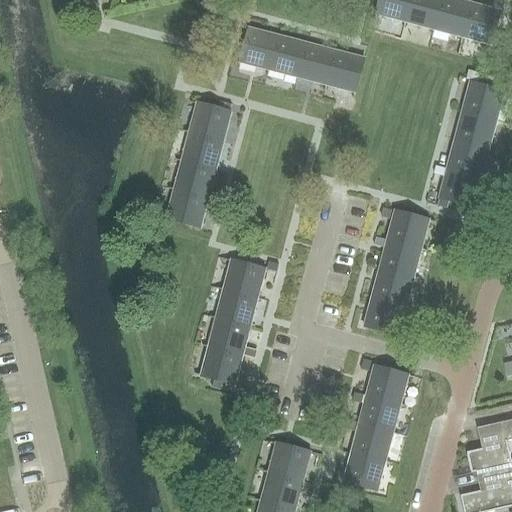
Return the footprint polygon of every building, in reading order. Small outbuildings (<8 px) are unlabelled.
[(380,0),(376,17),(405,25),(410,0),(380,0)] [(410,0),(405,25),(433,32),(441,0),(410,0)] [(452,0),(441,0),(433,32),(462,40),(471,5),(452,0)] [(462,40),(491,47),(500,12),(471,5),(462,40)] [(248,30),(239,64),(268,72),(277,38),(248,30)] [(277,38),(268,72),(297,80),(306,45),(277,38)] [(306,45),(297,80),(326,87),(335,53),(306,45)] [(335,53),(326,87),(355,95),(364,61),(335,53)] [(468,72),(466,80),(478,83),(480,75),(468,72)] [(462,113),(497,122),(504,93),(481,87),(470,84),(462,113)] [(230,113),(196,104),(188,133),(223,142),(230,113)] [(455,142),(489,151),(497,122),(462,113),(455,142)] [(223,142),(188,133),(181,161),(215,171),(223,142)] [(447,171),(482,180),(489,151),(455,142),(447,171)] [(215,171),(181,161),(173,190),(207,199),(215,171)] [(474,209),(482,180),(447,171),(440,200),(474,209)] [(173,190),(165,219),(200,228),(207,199),(173,190)] [(450,203),(440,200),(439,207),(448,210),(450,203)] [(387,241),(421,251),(429,222),(395,212),(387,241)] [(379,270),(413,279),(421,251),(387,241),(379,270)] [(230,261),(223,290),(257,299),(264,270),(230,261)] [(371,299),(405,308),(413,279),(379,270),(371,299)] [(223,290),(215,319),(249,328),(257,299),(223,290)] [(397,338),(405,308),(371,299),(364,328),(397,338)] [(249,328),(215,319),(208,348),(241,357),(249,328)] [(241,357),(208,348),(200,377),(234,386),(241,357)] [(244,357),(254,360),(256,352),(246,349),(244,357)] [(368,373),(371,363),(363,361),(361,371),(368,373)] [(366,396),(400,405),(408,376),(373,368),(366,396)] [(354,393),(352,401),(362,404),(364,396),(354,393)] [(358,425),(393,434),(400,405),(366,396),(358,425)] [(466,453),(471,474),(475,473),(511,465),(511,463),(506,442),(511,440),(511,421),(476,429),(481,450),(466,453)] [(347,422),(345,430),(354,432),(356,424),(347,422)] [(351,454),(385,463),(393,434),(358,425),(356,433),(351,454)] [(275,444),(268,473),(302,482),(310,453),(275,444)] [(378,491),(385,463),(351,454),(343,482),(378,491)] [(460,497),(463,511),(491,511),(511,507),(511,489),(511,483),(511,482),(511,462),(511,463),(511,465),(475,473),(480,492),(460,497)] [(268,473),(260,502),(295,511),(302,482),(268,473)] [(260,502),(257,511),(294,511),(295,511),(260,502)]
